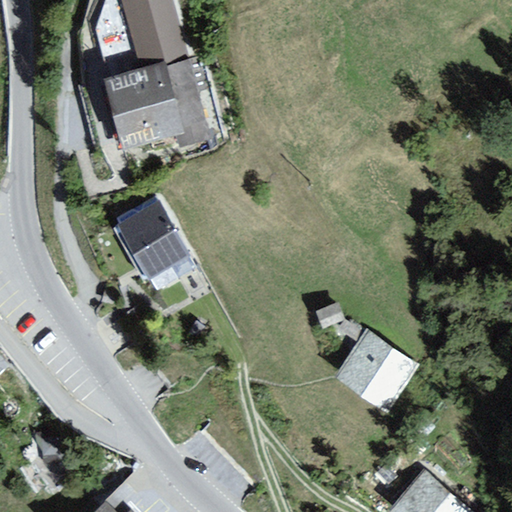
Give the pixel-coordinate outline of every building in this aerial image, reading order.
[(163,0),(125,0),(132,23),(140,21),(154,72),(117,83),(136,150),(175,139),(179,151),(211,142),(188,61),(181,63),(163,0)] [(193,265),(157,201),(120,222),(156,285),(193,265)] [(407,362),(364,338),(340,380),(383,405),(407,362)] [(65,453),(65,430),(45,430),(44,452),(65,453)] [(455,511),(421,484),(398,511),(455,511)]
